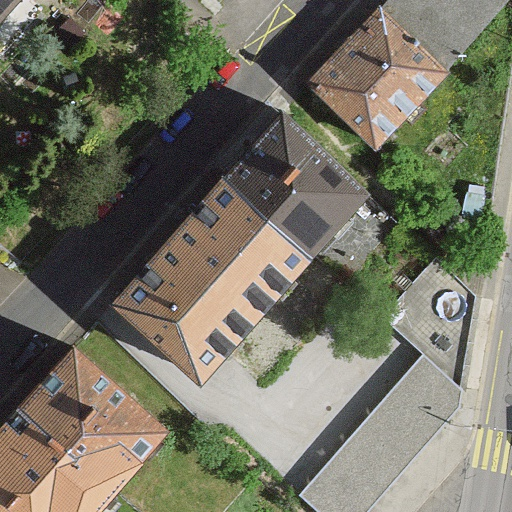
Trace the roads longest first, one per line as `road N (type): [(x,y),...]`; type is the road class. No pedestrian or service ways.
road 1 (residential): [(326,0),(0,358)]
road 2 (residential): [(493,511),(511,389)]
